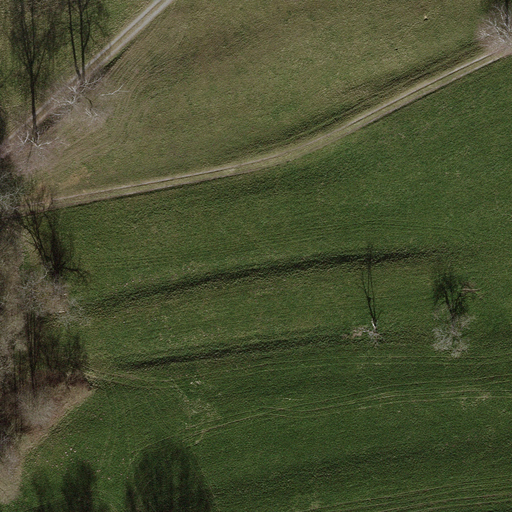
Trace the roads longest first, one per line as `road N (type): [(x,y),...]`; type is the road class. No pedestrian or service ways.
road 1 (track): [(0,210),(196,183),(316,146),(511,57)]
road 2 (track): [(159,0),(0,147)]
